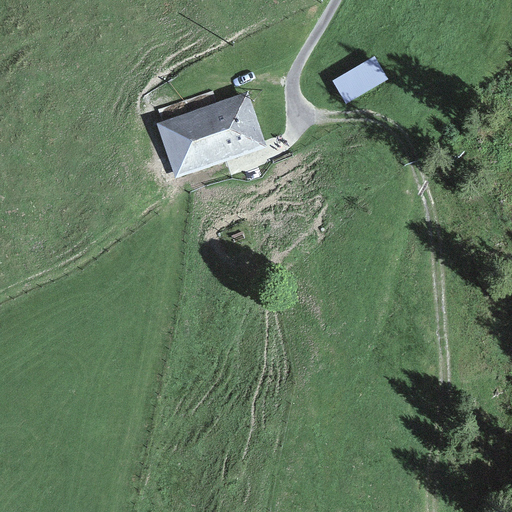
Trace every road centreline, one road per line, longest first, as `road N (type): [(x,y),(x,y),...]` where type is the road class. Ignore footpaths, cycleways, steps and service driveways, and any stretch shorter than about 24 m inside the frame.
road 1 (track): [(0,297),(70,265),(185,185),(276,146),(290,135),(297,109)]
road 2 (track): [(297,109),(297,64),(336,0)]
